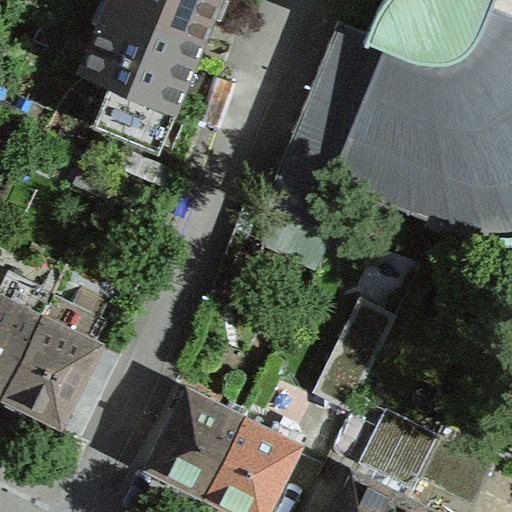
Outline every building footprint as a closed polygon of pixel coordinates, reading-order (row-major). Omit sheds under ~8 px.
[(175,102),(205,33),(127,0),(99,0),(74,60),(175,102)] [(127,0),(205,33),(218,0),(127,0)] [(511,0),(386,0),(383,3),(378,18),(370,34),(338,21),(269,186),(485,265),(502,266),(511,267),(511,0)] [(0,392),(66,423),(107,336),(0,286),(0,392)] [(396,311),(359,296),(325,369),(359,385),(396,311)] [(142,464),(252,511),(263,511),(299,433),(179,381),(142,464)] [(378,403),(348,465),(446,511),(468,511),(494,459),(378,403)] [(446,511),(348,465),(325,511),(446,511)]
